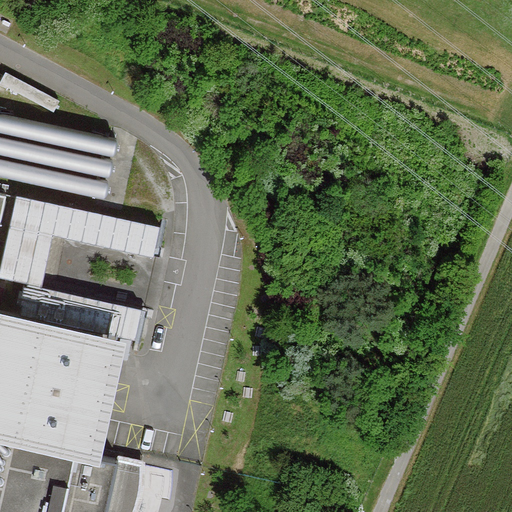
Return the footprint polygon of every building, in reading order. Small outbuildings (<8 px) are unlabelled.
[(55,99),(1,72),(0,73),(0,86),(49,111),(55,99)] [(121,138),(0,112),(0,129),(118,155),(121,138)] [(115,159),(0,135),(0,152),(112,176),(115,159)] [(110,180),(0,156),(0,173),(107,197),(110,180)] [(0,233),(9,195),(0,193),(0,233)] [(0,277),(24,282),(17,314),(124,337),(136,340),(142,309),(42,286),(53,233),(154,255),(160,225),(16,193),(0,265),(0,277)] [(0,435),(76,452),(98,457),(101,445),(124,337),(17,314),(0,310),(0,435)] [(0,435),(0,511),(62,511),(76,452),(0,435)] [(62,511),(139,511),(141,509),(148,483),(148,460),(123,456),(121,461),(98,457),(76,452),(62,511)]
